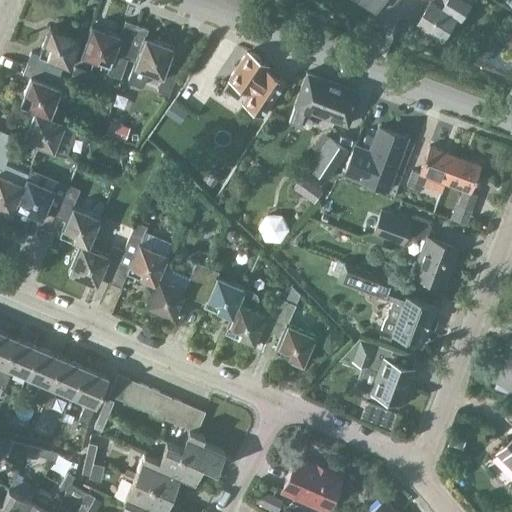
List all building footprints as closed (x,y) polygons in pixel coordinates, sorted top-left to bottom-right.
[(361,0),(376,12),(385,0),(361,0)] [(428,0),(415,19),(445,37),(458,17),(461,19),(472,1),(469,0),(445,0),(442,4),(434,0),(428,0)] [(79,55),(108,66),(106,70),(117,74),(123,56),(135,24),(124,20),(119,35),(91,25),(79,55)] [(147,29),(135,24),(123,56),(133,60),(125,82),(127,84),(139,88),(141,87),(147,72),(161,77),(172,47),(144,36),(147,29)] [(30,52),(26,63),(58,76),(64,78),(67,68),(79,38),(49,27),(38,55),(30,52)] [(261,115),(283,82),(264,69),(267,66),(245,51),(226,79),(228,80),(222,89),(236,98),(242,90),(247,93),(242,102),(261,115)] [(58,76),(26,63),(21,75),(29,78),(17,107),(32,113),(33,112),(48,118),(60,88),(63,78),(58,76)] [(179,68),(167,63),(157,90),(169,94),(179,68)] [(347,126),(359,92),(305,71),(287,121),(299,125),(304,111),(347,126)] [(63,124),(48,118),(33,112),(32,113),(21,141),(52,152),(63,124)] [(354,144),(343,173),(387,189),(407,136),(378,125),(368,149),(354,144)] [(14,137),(0,131),(0,154),(7,157),(14,137)] [(345,150),(326,137),(306,166),(325,179),(345,150)] [(443,181),(453,154),(428,144),(418,171),(411,168),(405,183),(419,189),(424,174),(443,181)] [(0,173),(7,157),(0,154),(0,211),(9,215),(12,208),(22,184),(0,175),(0,173)] [(462,189),(457,203),(454,202),(448,219),(463,224),(475,193),(469,190),(479,164),(453,154),(443,181),(462,189)] [(54,217),(68,185),(56,180),(53,189),(25,177),(22,184),(12,208),(41,219),(44,212),(54,217)] [(112,247),(108,255),(87,247),(99,218),(72,206),(79,190),(68,185),(54,217),(64,221),(58,236),(79,245),(67,274),(96,286),(99,278),(109,283),(122,251),(112,247)] [(382,209),(370,233),(403,245),(406,234),(422,239),(428,224),(409,217),(408,219),(382,209)] [(134,223),(122,251),(109,283),(120,287),(126,273),(153,284),(157,277),(161,268),(166,255),(138,243),(145,227),(144,226),(146,223),(144,222),(142,226),(134,223)] [(455,247),(426,236),(413,273),(442,284),(455,247)] [(384,301),(387,292),(388,290),(404,295),(401,305),(391,301),(386,317),(384,316),(380,327),(404,336),(402,341),(414,346),(416,340),(421,342),(427,325),(433,327),(436,319),(430,317),(434,305),(409,296),(413,285),(392,277),(391,281),(383,278),(385,271),(371,266),(369,272),(342,262),(342,264),(334,261),(329,273),(337,276),(335,283),(384,301)] [(195,263),(187,279),(161,268),(157,277),(153,284),(144,307),(173,318),(183,294),(193,299),(206,267),(195,263)] [(237,302),(243,290),(244,287),(216,276),(218,272),(206,267),(193,299),(204,303),(203,306),(231,317),(237,302)] [(289,287),(284,300),(271,331),(280,336),(273,353),(302,365),(314,335),(287,324),(295,305),(298,295),(289,287)] [(271,331),(284,300),(272,295),(264,314),(252,309),(256,299),(254,295),(243,290),(237,302),(231,317),(224,332),(253,344),(257,334),(267,339),(271,331)] [(0,371),(14,338),(0,331),(0,371)] [(25,376),(37,348),(14,338),(0,371),(0,387),(3,389),(11,370),(25,376)] [(361,338),(342,356),(363,364),(355,386),(371,392),(399,402),(411,368),(405,365),(409,356),(361,338)] [(511,340),(498,381),(499,381),(497,385),(511,390),(511,340)] [(41,404),(60,358),(37,348),(25,376),(40,382),(32,401),(41,404)] [(71,395),(83,367),(60,358),(41,404),(49,408),(57,389),(71,395)] [(83,367),(71,395),(85,401),(77,420),(87,425),(107,377),(83,367)] [(117,400),(126,379),(115,375),(107,395),(117,400)] [(130,405),(139,385),(126,379),(117,400),(130,405)] [(141,410),(149,389),(139,385),(130,405),(141,410)] [(152,414),(161,394),(149,389),(141,410),(152,414)] [(162,419),(171,398),(161,394),(152,414),(162,419)] [(174,424),(182,403),(171,398),(162,419),(174,424)] [(106,399),(99,413),(106,416),(112,402),(106,399)] [(106,416),(99,413),(93,429),(99,432),(106,416)] [(195,433),(188,430),(180,448),(177,454),(201,465),(216,471),(224,453),(202,443),(204,437),(195,433)] [(511,437),(497,452),(511,466),(511,437)] [(30,445),(13,440),(11,447),(26,451),(30,445)] [(165,442),(157,460),(159,460),(156,466),(179,476),(194,482),(201,465),(177,454),(180,448),(165,442)] [(87,444),(84,459),(92,460),(95,446),(87,444)] [(57,452),(30,445),(26,451),(53,458),(57,452)] [(171,494),(179,476),(156,466),(159,460),(157,460),(143,453),(132,478),(171,494)] [(341,476),(297,457),(282,491),(326,510),(341,476)] [(92,460),(84,459),(78,482),(89,488),(93,481),(90,478),(88,477),(92,460)] [(55,491),(62,495),(68,485),(72,478),(64,473),(55,491)] [(122,502),(136,508),(138,509),(140,503),(160,511),(163,511),(164,511),(174,511),(176,507),(167,503),(171,494),(132,478),(122,502)] [(68,485),(62,495),(80,505),(85,494),(68,485)] [(0,511),(23,511),(30,500),(6,488),(0,499),(0,502),(5,505),(0,511)] [(281,498),(261,489),(255,501),(275,510),(281,498)] [(93,498),(85,494),(80,505),(78,507),(86,511),(90,511),(86,510),(93,498)] [(397,511),(384,497),(365,511),(397,511)] [(23,511),(52,511),(30,500),(23,511)] [(164,511),(163,511),(160,511),(140,503),(138,509),(136,508),(134,511),(164,511)]
